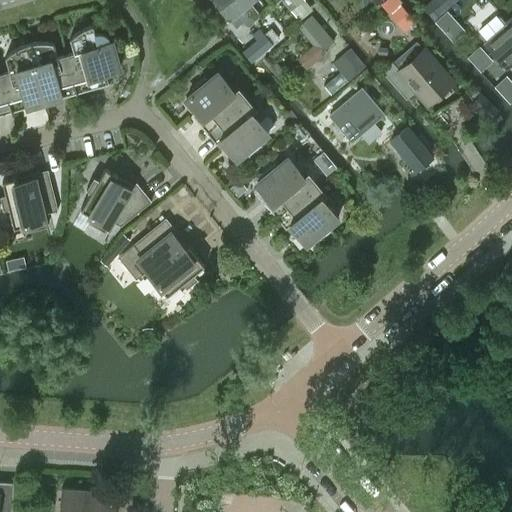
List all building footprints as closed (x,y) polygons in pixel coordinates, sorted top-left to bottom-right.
[(247,26),(254,20),(237,0),(213,0),(236,27),(243,21),(247,26)] [(250,2),(252,0),(237,0),(254,20),(260,15),(250,2)] [(283,0),(300,20),(312,9),(304,0),(299,5),(294,0),(283,0)] [(398,0),(382,0),(379,3),(388,14),(403,31),(414,22),(399,5),(401,3),(398,0)] [(438,16),(457,0),(427,0),(426,2),(438,16)] [(319,53),(334,41),(311,14),(296,26),(319,53)] [(505,68),(511,61),(511,16),(506,22),(501,15),(495,15),(479,29),(478,35),(484,41),(483,42),(505,68)] [(111,39),(98,43),(92,23),(89,25),(86,26),(82,27),(80,29),(76,31),(74,33),(71,35),(69,37),(73,50),(65,52),(76,91),(109,81),(105,70),(119,66),(111,39)] [(277,47),(284,42),(272,27),(265,33),(277,47)] [(265,49),(272,43),(263,33),(259,28),(252,35),(256,39),(242,51),(250,61),(265,49)] [(57,55),(53,41),(49,41),(46,40),(43,40),(40,40),(33,41),(31,41),(27,42),(44,100),(76,91),(65,52),(57,55)] [(383,70),(382,70),(403,95),(406,98),(408,96),(415,89),(425,101),(451,80),(424,48),(423,49),(416,41),(392,61),(383,70)] [(11,109),(44,100),(27,42),(24,43),(21,44),(16,47),(13,49),(10,50),(7,52),(5,55),(9,68),(0,71),(11,109)] [(364,67),(365,66),(349,48),(348,49),(332,63),(339,71),(323,85),(331,95),(347,80),(348,81),(364,67)] [(0,70),(0,112),(11,109),(0,71),(0,70)] [(233,81),(229,85),(217,71),(208,79),(205,75),(192,86),(195,89),(186,97),(201,117),(197,121),(206,132),(247,98),(233,81)] [(351,141),(382,114),(361,89),(329,116),(351,141)] [(496,111),(476,89),(469,96),(477,105),(474,109),(486,120),(496,111)] [(256,119),(261,115),(247,98),(206,132),(215,143),(220,139),(236,158),(245,151),(248,155),(261,144),(258,140),(267,133),(256,119)] [(414,172),(432,159),(408,127),(390,140),(414,172)] [(303,166),(298,170),(287,156),(277,164),(274,160),(262,171),(265,175),(255,182),(271,202),(267,206),(276,217),(317,183),(303,166)] [(136,182),(133,184),(105,167),(98,179),(93,176),(86,188),(91,191),(80,209),(91,215),(88,221),(104,231),(111,220),(120,226),(151,200),(136,182)] [(43,213),(57,210),(47,169),(25,174),(26,179),(17,181),(16,176),(2,180),(5,193),(0,193),(0,196),(3,208),(8,207),(13,226),(26,223),(28,230),(46,226),(43,213)] [(326,204),(330,200),(317,183),(276,217),(285,228),(290,224),(306,243),(315,236),(318,239),(331,229),(328,225),(337,217),(326,204)] [(165,217),(148,230),(117,256),(135,278),(140,274),(152,289),(158,284),(166,294),(182,282),(186,286),(197,277),(193,273),(203,264),(165,217)] [(0,511),(11,511),(14,482),(0,480),(0,511)] [(128,511),(130,492),(62,487),(60,511),(71,511),(72,511),(91,511),(128,511)]
